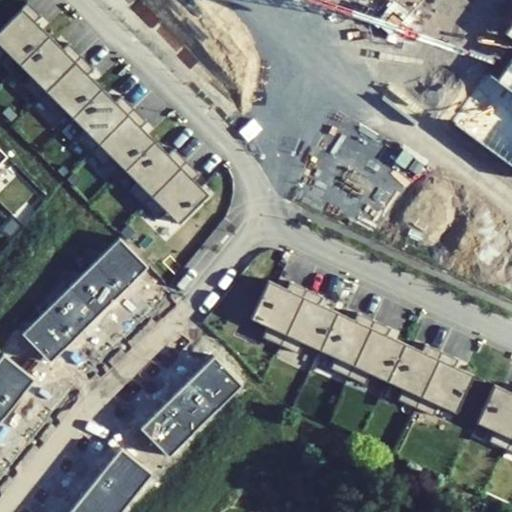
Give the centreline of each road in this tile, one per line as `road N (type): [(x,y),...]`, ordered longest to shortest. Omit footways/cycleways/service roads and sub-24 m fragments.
road 1 (residential): [(262,219),(241,154),(73,0)]
road 2 (residential): [(5,511),(89,405),(201,290)]
road 3 (residential): [(511,336),(262,219)]
